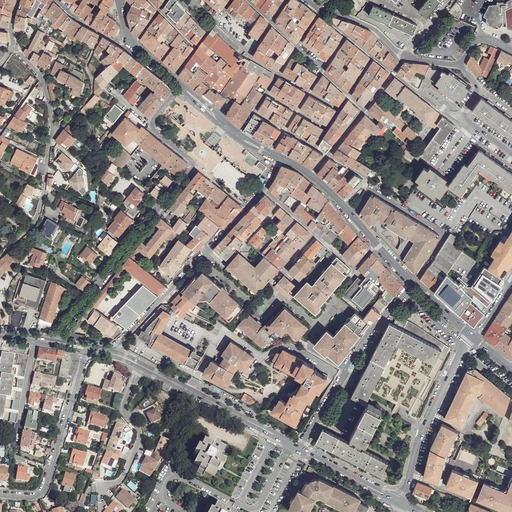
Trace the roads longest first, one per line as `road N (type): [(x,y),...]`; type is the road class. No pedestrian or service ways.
road 1 (residential): [(149,120),(195,162),(49,341)]
road 2 (secondary): [(299,447),(108,353)]
road 3 (residential): [(0,255),(38,212),(52,127),(40,75)]
road 4 (residential): [(88,349),(45,486),(31,496),(0,494)]
road 5 (residential): [(469,333),(421,437),(402,501)]
road 6 (residential): [(108,353),(208,250)]
road 7 (unknown): [(363,183),(440,233),(429,262)]
road 8 (unknown): [(511,220),(485,197),(452,224),(415,204)]
